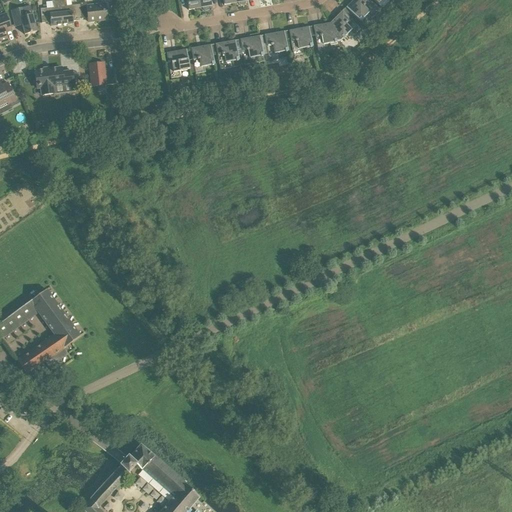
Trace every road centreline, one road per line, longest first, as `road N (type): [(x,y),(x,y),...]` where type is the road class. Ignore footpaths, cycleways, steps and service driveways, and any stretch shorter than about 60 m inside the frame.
road 1 (track): [(0,157),(340,78),(437,0)]
road 2 (track): [(342,511),(511,426)]
road 3 (residential): [(171,27),(319,0)]
